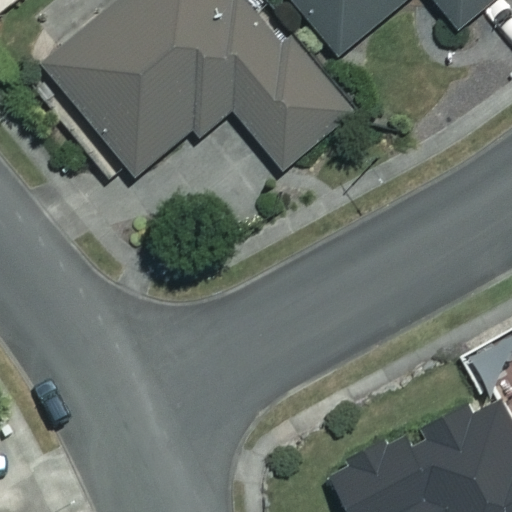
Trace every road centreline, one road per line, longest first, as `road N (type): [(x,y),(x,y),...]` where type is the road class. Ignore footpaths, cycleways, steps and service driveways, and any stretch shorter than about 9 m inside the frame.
road 1 (residential): [(511,193),(117,423)]
road 2 (residential): [(117,423),(0,243)]
